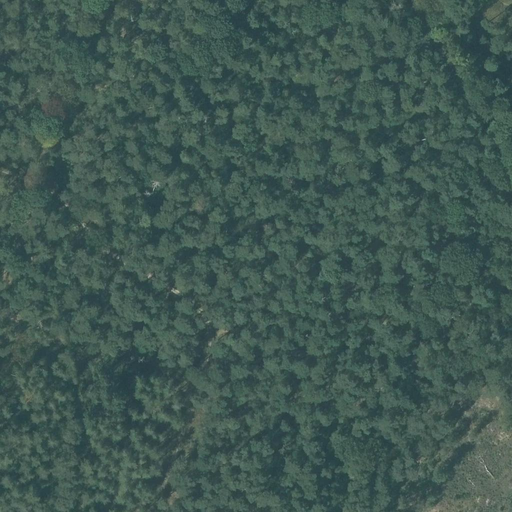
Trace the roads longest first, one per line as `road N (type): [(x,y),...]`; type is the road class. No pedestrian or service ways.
road 1 (track): [(0,170),(42,186),(91,239),(201,311),(209,336),(153,511)]
road 2 (track): [(96,0),(0,297)]
road 3 (unknown): [(511,164),(409,0)]
